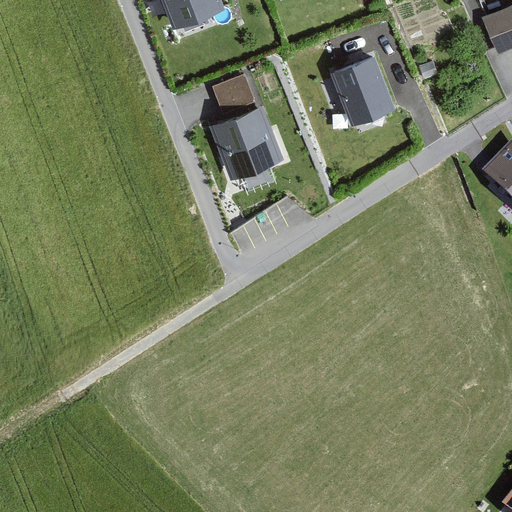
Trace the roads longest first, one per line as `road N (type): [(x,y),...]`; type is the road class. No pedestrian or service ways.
road 1 (residential): [(125,0),(231,290),(511,105)]
road 2 (unknown): [(231,290),(79,400)]
